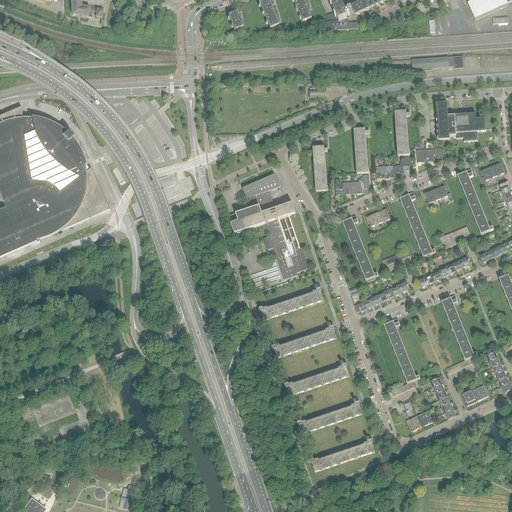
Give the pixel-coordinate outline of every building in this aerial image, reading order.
[(81,7),(80,0),(34,0),(45,4),(45,1),(52,1),(51,0),(70,0),(72,15),(88,18),(89,11),(96,12),(95,17),(102,18),(103,10),(81,7)] [(279,25),(270,5),(268,0),(263,0),(258,2),(269,28),(279,25)] [(312,18),(304,0),(293,0),(303,22),(312,18)] [(346,17),(354,14),(352,10),(350,6),(347,8),(346,5),(345,2),(343,0),(329,0),(335,13),(325,17),(327,22),(328,31),(358,29),(358,23),(349,23),(346,17)] [(356,4),(352,6),(350,6),(352,10),(354,14),(355,16),(360,13),(369,8),(365,0),(363,0),(359,2),(356,4)] [(365,0),(369,8),(374,6),(371,0),(365,0)] [(243,26),(239,18),(237,11),(228,15),(234,30),(243,26)] [(412,70),(433,69),(441,68),(441,69),(443,69),(443,68),(455,67),(455,70),(464,69),(463,57),(412,60),(412,70)] [(324,89),(309,90),(310,101),(325,100),(324,89)] [(486,119),(483,119),(477,120),(476,114),(474,114),(474,115),(471,115),(471,114),(468,114),(468,115),(458,116),(458,115),(455,116),(456,117),(449,117),(448,104),(444,104),(444,103),(437,104),(437,108),(438,117),(440,141),(450,140),(450,137),(457,137),(457,139),(465,139),(465,143),(478,142),(478,133),(487,132),(486,119)] [(0,258),(37,242),(36,241),(38,240),(40,240),(43,239),(45,239),(47,238),(49,237),(51,236),(53,235),(55,234),(57,233),(58,232),(60,231),(62,229),(63,231),(88,220),(109,211),(94,176),(91,169),(86,173),(86,172),(87,171),(88,170),(89,169),(89,170),(87,168),(86,166),(86,165),(85,166),(85,165),(86,164),(85,163),(85,162),(84,160),(84,159),(83,158),(83,157),(82,155),(82,154),(81,152),(80,151),(80,150),(79,148),(78,147),(77,145),(76,144),(75,142),(74,141),(72,139),(74,138),(69,132),(67,134),(65,132),(64,131),(61,129),(59,128),(57,126),(55,125),(53,124),(51,123),(49,123),(47,122),(44,121),(41,120),(39,119),(36,119),(34,118),(32,118),(31,118),(31,119),(30,119),(30,118),(29,116),(24,117),(24,119),(23,119),(21,108),(20,108),(20,107),(14,110),(0,116),(0,195),(6,208),(0,210),(0,258)] [(409,152),(407,118),(410,118),(410,115),(406,115),(406,112),(395,113),(398,157),(410,156),(410,152),(409,152)] [(368,170),(366,136),(369,135),(369,133),(365,133),(365,130),(354,131),(357,175),(370,174),(369,170),(368,170)] [(328,153),(328,150),(324,150),(324,148),(313,148),(316,192),(328,191),(328,187),(327,188),(324,153),(328,153)] [(435,154),(436,162),(445,161),(444,149),(434,150),(434,154),(435,154)] [(434,150),(427,151),(427,155),(426,155),(427,163),(436,162),(435,154),(434,154),(434,150)] [(418,163),(427,163),(426,155),(427,155),(427,151),(417,151),(418,163)] [(505,174),(502,168),(501,169),(500,165),(496,166),(500,176),(505,174)] [(393,166),(386,167),(386,171),(385,171),(386,179),(395,178),(394,170),(394,171),(393,166)] [(394,170),(395,178),(404,178),(403,166),(393,166),(394,171),(394,170)] [(500,176),(496,166),(492,168),(492,166),(491,167),(495,178),(500,176)] [(377,180),(386,179),(385,171),(386,171),(386,167),(376,168),(377,180)] [(495,178),(491,167),(489,167),(490,169),(486,170),(490,180),(495,178)] [(490,180),(486,170),(483,172),(484,176),(483,176),(483,177),(481,178),(485,188),(487,186),(485,182),(490,180)] [(474,177),(473,174),(472,173),(468,175),(467,173),(458,176),(481,235),(494,230),(492,227),(489,228),(469,178),(474,177)] [(246,211),(229,217),(235,234),(242,232),(265,224),(270,237),(264,239),(268,251),(271,250),(274,249),(284,281),(298,276),(297,274),(309,270),(302,249),(300,250),(289,216),(296,214),(292,204),(276,210),(270,192),(278,189),(279,189),(279,188),(280,188),(280,187),(280,186),(280,185),(280,184),(274,175),(243,189),(246,200),(249,199),(249,201),(249,202),(248,204),(247,207),(246,209),(246,211)] [(359,180),(359,181),(360,183),(362,183),(362,184),(370,184),(369,176),(368,175),(367,175),(366,175),(365,175),(365,176),(364,176),(364,177),(363,177),(362,178),(361,179),(360,179),(359,179),(359,180)] [(336,184),(335,184),(336,196),(345,196),(344,188),(345,188),(345,184),(341,184),(340,183),(339,182),(339,181),(338,181),(336,180),(336,181),(336,182),(336,183),(336,184)] [(499,186),(501,191),(510,188),(508,182),(499,186)] [(345,188),(344,188),(345,196),(354,195),(353,187),(352,183),(345,184),(345,188)] [(360,183),(352,183),(353,187),(354,195),(363,195),(362,184),(362,183),(360,183)] [(438,189),(442,199),(448,196),(449,199),(452,198),(450,193),(446,195),(445,191),(444,192),(442,188),(438,189)] [(501,191),(503,196),(511,192),(511,191),(510,188),(501,191)] [(438,200),(442,199),(438,189),(436,190),(435,189),(434,190),(438,200)] [(429,204),(435,202),(431,192),(427,194),(428,198),(427,198),(429,202),(425,204),(427,208),(430,207),(429,204)] [(511,192),(503,196),(505,201),(511,198),(511,192)] [(411,199),(410,196),(400,200),(423,258),(436,253),(435,250),(432,251),(412,202),(416,200),(415,197),(411,199)] [(381,212),(385,222),(391,220),(392,223),(395,222),(393,217),(390,218),(389,214),(387,215),(386,211),(381,212)] [(381,224),(385,222),(381,212),(379,214),(378,212),(377,213),(381,224)] [(377,226),(381,224),(377,213),(375,214),(376,215),(373,216),(377,226)] [(371,228),(377,226),(373,216),(368,218),(370,222),(369,222),(371,226),(368,227),(370,232),(373,231),(371,228)] [(353,222),(352,219),(343,223),(366,282),(378,276),(377,274),(374,275),(354,225),(359,223),(358,220),(357,220),(353,222)] [(507,243),(500,246),(504,253),(511,250),(507,243)] [(504,253),(500,246),(494,250),(497,257),(504,253)] [(494,250),(487,253),(490,260),(497,257),(494,250)] [(490,260),(487,253),(480,257),(483,264),(490,260)] [(467,258),(460,261),(464,268),(471,264),(467,258)] [(460,261),(453,264),(457,271),(464,268),(460,261)] [(450,275),(457,271),(453,264),(446,268),(450,275)] [(446,268),(439,271),(443,278),(450,275),(446,268)] [(436,281),(443,278),(439,271),(433,274),(436,281)] [(433,274),(426,278),(429,285),(436,281),(433,274)] [(511,274),(509,276),(509,275),(500,279),(511,310),(511,283),(511,281),(511,280),(511,274)] [(422,288),(429,285),(426,278),(419,281),(422,288)] [(403,293),(410,290),(407,283),(399,286),(403,293)] [(263,308),(259,309),(260,312),(261,312),(264,321),(324,301),(321,292),(321,291),(320,288),(319,286),(315,287),(317,291),(290,300),(264,309),(263,308)] [(399,286),(392,289),(396,296),(403,293),(399,286)] [(389,300),(396,296),(392,289),(385,293),(389,300)] [(385,293),(379,296),(382,303),(389,300),(385,293)] [(368,301),(365,303),(368,310),(375,306),(372,299),(371,300),(369,296),(366,298),(368,301)] [(375,306),(382,303),(379,296),(372,299),(375,306)] [(465,361),(467,360),(470,359),(478,356),(476,353),(473,354),(454,304),(458,303),(457,300),(456,297),(455,297),(456,297),(451,299),(442,303),(465,361)] [(354,304),(353,304),(357,314),(360,312),(361,313),(365,311),(368,310),(365,303),(363,299),(360,301),(361,304),(358,306),(358,305),(357,306),(355,307),(354,304)] [(399,323),(398,320),(397,321),(393,322),(384,326),(408,385),(410,384),(412,383),(420,379),(419,376),(416,378),(396,328),(400,326),(399,323)] [(276,345),(272,347),(273,350),(274,350),(277,359),(337,339),(333,330),(334,329),(333,326),(332,324),(328,325),(329,328),(329,329),(276,347),(276,345)] [(486,356),(489,363),(498,359),(496,355),(496,354),(495,352),(486,356)] [(492,369),(501,365),(499,361),(500,360),(498,359),(489,363),(492,369)] [(289,383),(284,385),(285,388),(286,388),(290,397),(350,377),(346,367),(347,367),(345,362),(341,363),(342,367),(289,385),(289,383)] [(492,369),(495,375),(504,372),(502,368),(503,366),(501,365),(492,369)] [(498,382),(506,378),(505,374),(505,373),(504,371),(504,372),(495,375),(498,382)] [(498,382),(501,388),(509,384),(508,380),(508,379),(507,377),(506,378),(498,382)] [(429,382),(432,389),(441,385),(440,381),(440,380),(439,378),(429,382)] [(442,384),(441,385),(432,389),(435,395),(444,391),(442,387),(443,386),(442,384)] [(501,388),(504,394),(511,390),(511,389),(511,387),(511,385),(510,384),(509,384),(501,388)] [(472,391),(477,402),(488,397),(483,386),(472,391)] [(435,395),(438,401),(447,397),(445,394),(446,392),(445,391),(444,391),(435,395)] [(472,391),(461,396),(467,407),(477,402),(472,391)] [(441,408),(450,404),(448,400),(449,399),(447,397),(438,401),(441,408)] [(301,421),(297,423),(298,426),(299,425),(302,435),(362,415),(359,405),(360,405),(358,400),(354,401),(355,405),(302,423),(301,421)] [(451,404),(450,404),(441,408),(444,414),(453,410),(451,407),(452,405),(451,404)] [(454,410),(453,410),(444,414),(447,421),(456,417),(454,413),(455,411),(454,410)] [(417,417),(422,428),(433,423),(428,412),(417,417)] [(422,428),(417,417),(406,422),(411,433),(422,428)] [(310,460),(310,462),(311,463),(312,463),(315,473),(375,453),(372,443),(371,439),(367,441),(367,442),(314,460),(314,459),(310,460)] [(119,508),(128,511),(134,487),(128,486),(128,490),(124,489),(119,508)] [(28,511),(41,511),(44,509),(35,503),(34,505),(32,503),(27,509),(29,511),(28,511)]
